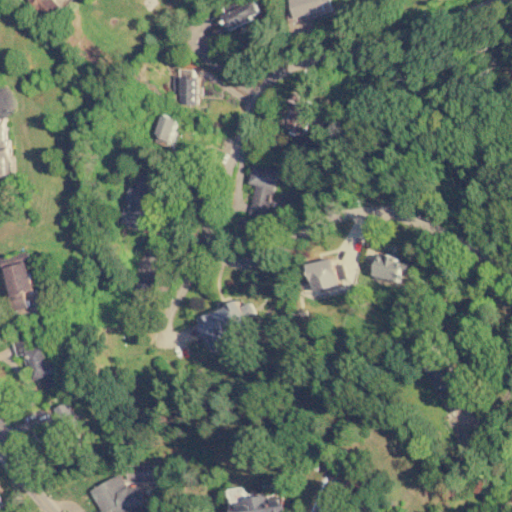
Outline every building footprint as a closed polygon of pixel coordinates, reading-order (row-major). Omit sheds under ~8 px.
[(29,0),(40,11),(50,0),(29,0)] [(254,0),(224,13),(230,28),(262,14),(256,0),(254,0)] [(180,91),(179,103),(198,104),(199,76),(183,75),(183,74),(173,74),(173,91),(180,91)] [(291,107),(284,129),(306,135),(315,100),(291,94),(287,106),(291,107)] [(179,118),(162,113),(153,141),(170,146),(179,118)] [(249,214),(273,219),(278,198),(274,197),(280,169),(254,163),(249,183),(255,185),(249,214)] [(128,185),(120,223),(151,229),(155,212),(147,211),(154,174),(139,171),(136,186),(128,185)] [(35,290),(27,260),(31,259),(29,250),(1,257),(15,310),(29,306),(26,292),(35,290)] [(411,261),(380,252),(373,274),(398,281),(401,271),(407,273),(411,261)] [(308,263),(314,289),(348,281),(343,262),(335,264),(334,257),(308,263)] [(151,303),(156,282),(137,278),(132,298),(151,303)] [(211,349),(229,342),(225,333),(258,320),(251,301),(242,305),(240,301),(198,317),(211,349)] [(44,343),(32,346),(29,335),(13,340),(17,354),(25,352),(33,379),(58,372),(55,362),(50,364),(44,343)] [(426,365),(451,411),(471,400),(447,354),(426,365)] [(43,427),(52,449),(66,443),(61,431),(79,424),(68,399),(53,406),(59,420),(43,427)] [(90,488),(101,510),(97,511),(151,511),(138,484),(129,489),(121,473),(90,488)] [(315,511),(329,511),(341,484),(324,477),(311,510),(315,511)] [(232,511),(284,511),(283,496),(269,498),(269,495),(231,499),(232,511)]
